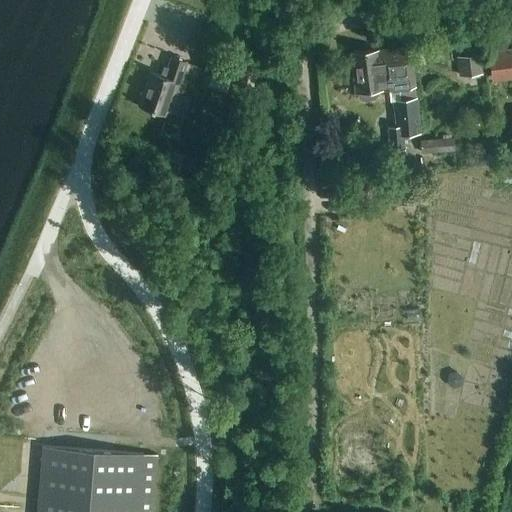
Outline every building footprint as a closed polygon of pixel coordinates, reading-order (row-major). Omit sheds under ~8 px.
[(351,52),(353,74),(413,67),(411,46),(378,50),(377,49),(351,52)] [(511,49),(488,52),(492,80),(511,77),(511,49)] [(210,54),(203,73),(230,83),(237,63),(210,54)] [(458,57),(461,77),(483,75),(481,54),(458,57)] [(172,57),(165,77),(150,72),(138,107),(181,122),(188,101),(175,96),(187,62),(172,57)] [(413,67),(353,74),(356,94),(383,90),(389,89),(390,96),(393,100),(396,127),(388,128),(390,152),(404,151),(402,136),(419,135),(413,67)] [(415,143),(416,154),(454,150),(452,139),(415,143)] [(320,159),(321,174),(338,173),(337,158),(320,159)] [(243,182),(245,173),(238,171),(236,181),(243,182)] [(152,511),(157,455),(43,446),(37,511),(152,511)]
